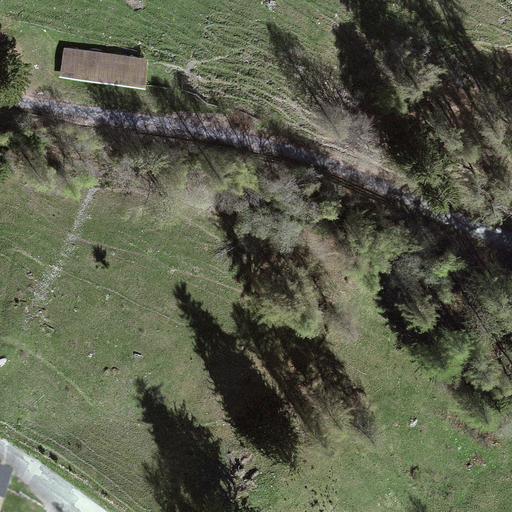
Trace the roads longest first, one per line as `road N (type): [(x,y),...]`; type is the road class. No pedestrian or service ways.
road 1 (unclassified): [(0,98),(316,156),(511,239)]
road 2 (unclassified): [(99,511),(0,444)]
